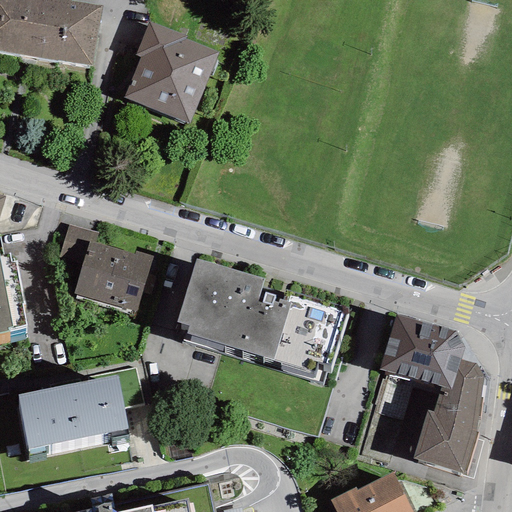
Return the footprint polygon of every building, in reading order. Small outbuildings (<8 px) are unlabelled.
[(102,5),(69,0),(0,0),(0,51),(92,67),(102,5)] [(218,53),(185,39),(186,37),(149,21),(135,55),(140,57),(123,98),(189,125),(218,53)] [(58,260),(82,266),(89,240),(96,242),(98,233),(68,225),(58,260)] [(96,242),(89,240),(82,266),(74,294),(137,312),(152,259),(153,256),(135,251),(135,253),(96,242)] [(0,254),(0,333),(10,332),(9,328),(26,325),(22,305),(25,305),(17,262),(10,263),(9,253),(0,254)] [(264,279),(196,258),(176,322),(188,326),(185,334),(286,364),(284,371),(322,383),(328,364),(332,365),(348,313),(290,295),(288,302),(279,300),(278,303),(273,302),(275,296),(265,293),(262,303),(257,301),(264,279)] [(394,314),(379,369),(440,387),(451,390),(461,360),(464,348),(457,332),(394,314)] [(475,364),(461,360),(451,390),(440,387),(433,411),(427,410),(413,458),(462,473),(463,470),(466,472),(478,433),(476,432),(484,376),(475,364)] [(118,375),(17,395),(28,450),(129,430),(118,375)] [(367,452),(392,457),(398,430),(372,425),(367,452)] [(332,502),(336,511),(412,511),(394,473),(357,490),(355,488),(331,499),(332,502)] [(190,511),(188,499),(151,507),(151,505),(119,511),(111,511),(109,502),(96,505),(97,511),(190,511)]
